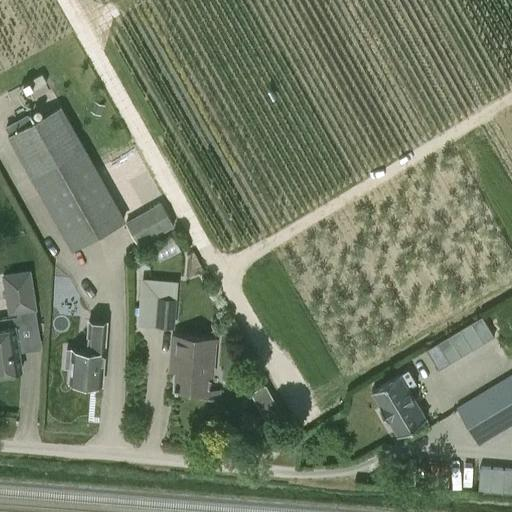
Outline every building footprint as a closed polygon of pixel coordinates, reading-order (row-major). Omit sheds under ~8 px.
[(71,249),(125,218),(61,103),(7,133),(71,249)] [(160,202),(125,221),(138,245),(174,226),(160,202)] [(16,323),(37,319),(30,268),(3,272),(9,312),(16,311),(16,315),(0,317),(0,327),(0,330),(0,374),(3,374),(5,371),(19,369),(14,339),(19,338),(16,323)] [(137,325),(155,326),(174,328),(178,279),(141,275),(137,325)] [(482,315),(426,348),(438,369),(494,335),(482,315)] [(90,318),(87,350),(72,348),(72,350),(68,350),(66,365),(71,366),(70,381),(101,384),(106,319),(90,318)] [(219,393),(219,390),(206,389),(208,375),(213,376),(216,340),(218,340),(218,338),(171,334),(168,369),(174,370),(173,389),(219,393)] [(415,383),(407,369),(398,375),(398,374),(370,390),(380,407),(379,408),(385,419),(387,418),(397,435),(424,418),(406,388),(415,383)] [(511,374),(457,407),(478,443),(511,422),(511,374)] [(511,468),(480,466),(478,490),(511,492),(511,468)]
